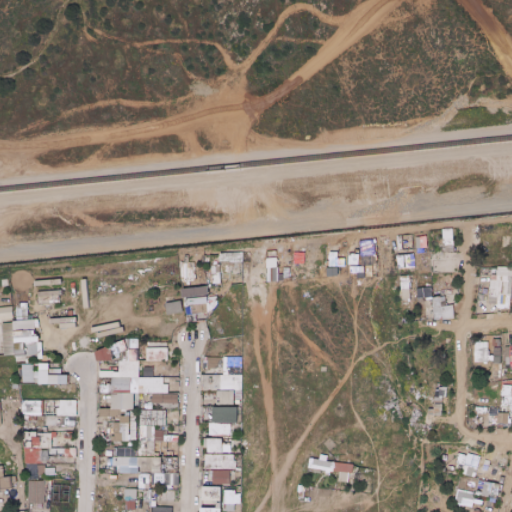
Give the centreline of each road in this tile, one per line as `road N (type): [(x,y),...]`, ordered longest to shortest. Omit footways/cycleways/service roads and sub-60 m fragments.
road 1 (track): [(0,144),(166,132),(269,99),(391,0)]
road 2 (track): [(372,16),(346,24),(314,10),(289,16),(202,120)]
road 3 (residential): [(464,432),(473,233)]
road 4 (residential): [(192,387),(186,511)]
